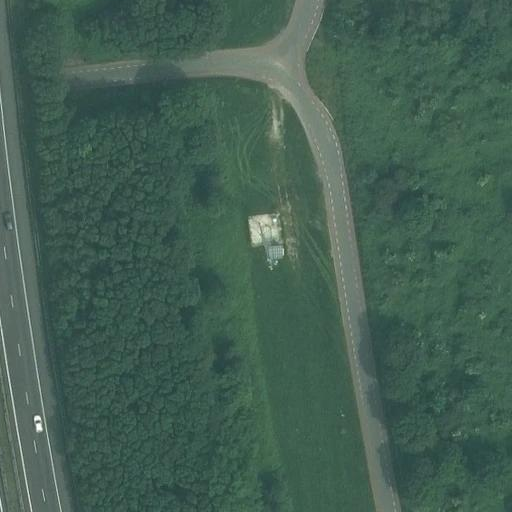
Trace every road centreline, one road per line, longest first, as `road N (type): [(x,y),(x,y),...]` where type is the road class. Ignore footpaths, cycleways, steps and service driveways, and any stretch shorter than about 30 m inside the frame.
road 1 (unclassified): [(388,511),(331,157),(276,71)]
road 2 (motorway): [(47,511),(0,208)]
road 3 (tertiary): [(0,90),(213,66),(276,71)]
